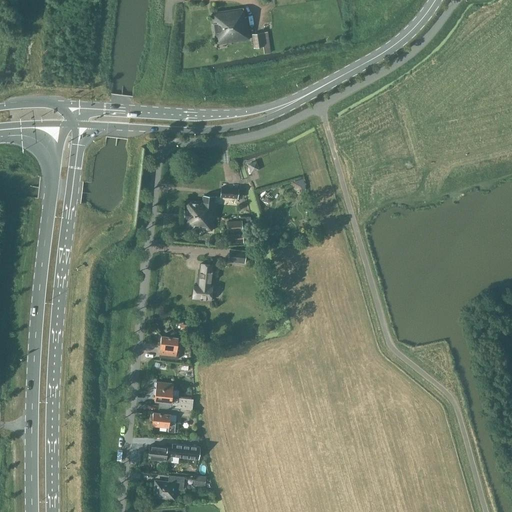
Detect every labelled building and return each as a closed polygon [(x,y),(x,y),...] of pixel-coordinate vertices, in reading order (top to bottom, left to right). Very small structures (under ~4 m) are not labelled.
[(250,39),(246,16),(245,16),(244,8),(211,13),(216,44),(250,39)] [(271,53),(268,32),(252,34),(254,48),(263,47),(264,54),(271,53)] [(251,173),(260,170),(257,161),(248,164),(251,173)] [(220,197),(238,199),(239,189),(221,187),(220,197)] [(266,192),(264,194),(260,198),(266,205),(270,201),(267,197),(269,195),(266,192)] [(212,231),(213,217),(214,197),(203,196),(203,202),(185,201),(183,229),(212,231)] [(229,245),(245,243),(242,221),(227,223),(229,245)] [(230,249),(229,261),(244,263),(246,251),(230,249)] [(213,286),(212,286),(214,266),(200,264),(198,285),(194,284),(193,301),(211,302),(213,286)] [(178,350),(179,337),(161,336),(159,358),(178,359),(178,350)] [(191,417),(193,406),(193,400),(172,398),(174,384),(157,382),(155,401),(173,403),(172,409),(180,410),(179,415),(191,417)] [(169,427),(168,431),(175,432),(176,423),(170,422),(171,414),(153,412),(152,425),(169,427)] [(148,451),(148,433),(134,432),(134,450),(148,451)] [(172,448),(149,446),(148,459),(171,462),(171,457),(198,460),(199,447),(172,444),(172,448)] [(154,497),(175,499),(176,489),(183,489),(185,477),(169,475),(168,482),(155,481),(154,497)] [(194,485),(205,486),(206,477),(195,476),(194,485)]
